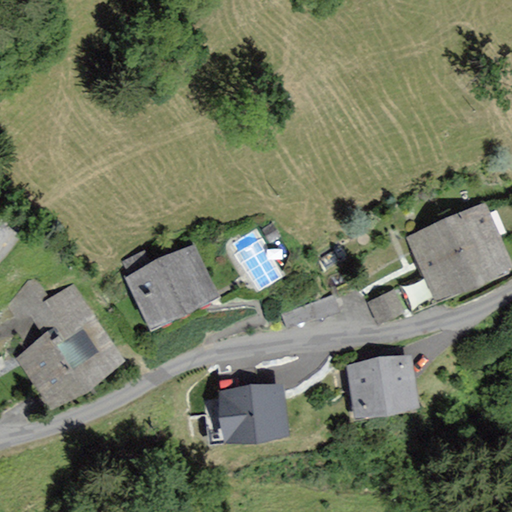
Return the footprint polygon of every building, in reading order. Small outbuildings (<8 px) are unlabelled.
[(511,267),(511,259),(485,201),(406,236),(436,302),(511,267)] [(149,334),(224,295),(196,240),(120,278),(149,334)] [(72,284),(52,298),(37,276),(3,300),(19,322),(30,314),(46,336),(16,357),(54,409),(125,358),(72,284)] [(405,311),(395,290),(365,304),(376,325),(405,311)] [(413,358),(349,366),(356,418),(420,411),(413,358)] [(219,391),(226,442),(291,435),(285,383),(219,391)]
